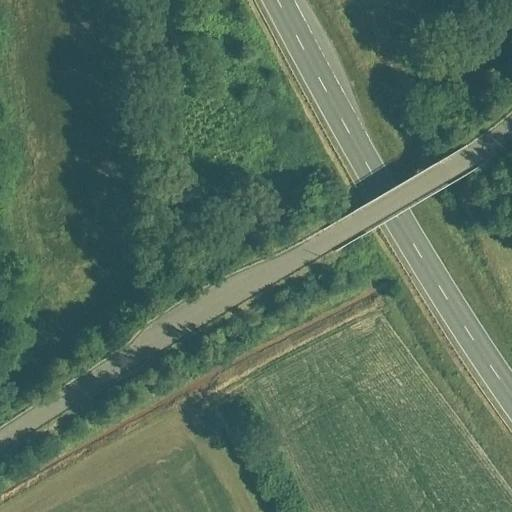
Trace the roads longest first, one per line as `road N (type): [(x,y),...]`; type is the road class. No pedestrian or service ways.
road 1 (residential): [(0,435),(475,146)]
road 2 (primary): [(273,0),(419,263),(511,399)]
